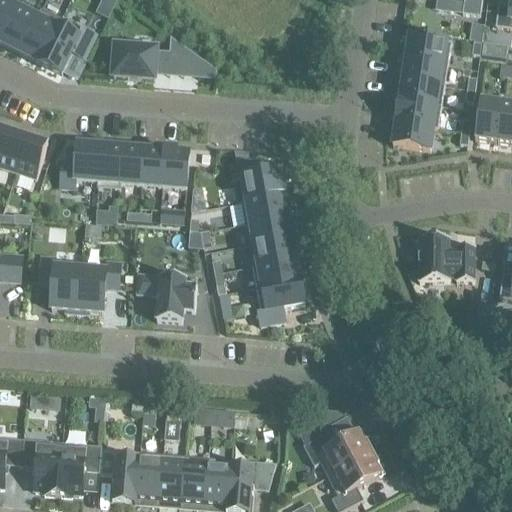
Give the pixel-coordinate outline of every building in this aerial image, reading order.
[(427,0),(437,1),(464,5),(463,17),(480,20),(483,0),(427,0)] [(500,0),(496,32),(511,34),(511,7),(511,9),(501,8),(501,0),(500,0)] [(0,3),(0,47),(0,48),(18,12),(0,3)] [(18,12),(0,48),(20,57),(37,21),(18,12)] [(37,21),(20,57),(39,67),(61,22),(42,13),(37,21)] [(61,22),(39,67),(62,79),(72,58),(84,64),(96,40),(61,22)] [(406,51),(404,61),(407,62),(407,63),(449,69),(452,47),(410,40),(408,52),(406,51)] [(475,47),(473,59),(481,60),(483,48),(475,47)] [(484,48),(482,60),(492,61),(494,49),(484,48)] [(115,51),(113,82),(155,85),(156,69),(170,70),(171,58),(157,56),(157,54),(115,51)] [(407,63),(403,85),(445,91),(449,69),(407,63)] [(217,76),(200,64),(199,84),(216,85),(217,76)] [(502,69),(500,81),(508,82),(510,70),(502,69)] [(470,82),(468,94),(476,95),(478,84),(470,82)] [(403,85),(400,106),(442,113),(442,110),(438,109),(440,91),(445,92),(445,91),(403,85)] [(468,94),(466,106),(474,107),(476,95),(468,94)] [(481,104),(475,144),(499,147),(504,107),(481,104)] [(400,106),(397,128),(434,134),(438,134),(442,113),(400,106)] [(511,108),(504,107),(499,147),(511,149),(511,108)] [(464,125),(462,137),(470,138),(472,126),(464,125)] [(394,129),(392,139),(395,140),(393,151),(430,156),(434,134),(397,128),(396,130),(394,129)] [(0,133),(0,162),(9,136),(0,133)] [(9,136),(0,162),(0,172),(17,178),(28,142),(9,136)] [(462,137),(461,149),(469,150),(470,139),(462,137)] [(28,142),(17,178),(37,184),(49,149),(28,142)] [(63,167),(61,192),(76,194),(76,186),(98,187),(101,151),(78,149),(76,169),(63,167)] [(98,187),(97,192),(121,194),(121,189),(124,153),(101,151),(98,187)] [(124,153),(121,189),(142,191),(145,155),(124,153)] [(145,155),(142,191),(163,193),(166,156),(145,155)] [(166,156),(163,193),(187,194),(190,158),(166,156)] [(256,166),(232,170),(234,184),(233,184),(237,210),(242,209),(286,201),(281,175),(259,179),(256,166)] [(286,201),(242,209),(246,229),(290,221),(286,201)] [(192,210),(191,217),(206,214),(205,207),(192,210)] [(110,212),(110,224),(118,225),(119,213),(110,212)] [(172,215),(164,215),(163,228),(171,229),(172,215)] [(128,218),(127,226),(139,227),(140,218),(128,218)] [(140,218),(139,227),(151,227),(152,219),(140,218)] [(3,220),(2,228),(14,229),(15,221),(3,220)] [(290,221),(246,229),(250,250),(293,242),(290,221)] [(191,224),(190,236),(198,237),(199,225),(191,224)] [(209,236),(201,237),(203,249),(211,248),(209,236)] [(293,242),(250,250),(253,272),(297,264),(293,242)] [(450,287),(450,284),(457,284),(457,287),(475,287),(475,251),(457,251),(457,255),(450,255),(450,243),(420,243),(420,287),(450,287)] [(0,258),(0,285),(21,287),(23,262),(0,260),(0,258)] [(42,263),(40,288),(53,289),(51,314),(66,315),(66,319),(77,320),(81,269),(56,267),(56,264),(42,263)] [(297,264),(253,272),(257,293),(301,285),(297,264)] [(221,265),(213,267),(215,279),(223,277),(221,265)] [(81,269),(77,320),(89,320),(89,317),(104,318),(106,293),(119,294),(121,269),(107,268),(107,271),(81,269)] [(482,268),(481,277),(495,279),(496,270),(482,268)] [(504,275),(500,303),(511,304),(511,279),(504,279),(504,275)] [(223,277),(215,279),(217,291),(225,289),(223,277)] [(139,280),(138,300),(159,301),(157,326),(183,328),(184,316),(196,317),(198,292),(186,291),(186,284),(139,280)] [(301,285),(257,293),(262,317),(259,318),(261,331),(286,327),(283,314),(306,309),(301,285)] [(229,299),(219,300),(222,313),(231,312),(229,299)] [(487,322),(470,320),(468,335),(485,337),(487,322)] [(31,400),(30,413),(37,413),(38,401),(31,400)] [(90,402),(90,412),(96,412),(106,413),(106,403),(91,402),(90,402)] [(144,418),(145,410),(133,409),(132,418),(144,418)] [(156,411),(145,410),(144,418),(156,419),(156,411)] [(326,433),(328,414),(322,414),(322,418),(309,417),(313,424),(317,424),(323,435),(326,433)] [(166,419),(166,427),(178,428),(179,420),(166,419)] [(212,430),(212,422),(201,421),(200,429),(212,430)] [(224,423),(212,422),(212,430),(224,431),(224,423)] [(234,424),(234,432),(246,433),(247,425),(234,424)] [(328,481),(372,458),(361,437),(335,451),(329,438),(304,451),(315,471),(321,468),(328,481)] [(24,445),(0,443),(0,493),(4,494),(6,471),(21,472),(24,445)] [(63,449),(24,445),(21,472),(37,473),(35,496),(44,497),(44,500),(58,501),(63,449)] [(102,452),(63,449),(58,501),(73,502),(73,500),(83,501),(85,477),(100,478),(102,454),(102,452)] [(100,478),(100,481),(114,482),(112,507),(136,509),(141,458),(118,456),(102,454),(100,478)] [(141,458),(136,509),(137,509),(137,504),(159,506),(163,460),(141,458)] [(383,479),(372,458),(328,481),(338,501),(332,505),(336,511),(351,511),(364,505),(358,493),(383,479)] [(163,460),(159,506),(182,508),(186,462),(163,460)] [(186,462),(182,508),(205,510),(209,464),(186,462)] [(209,464),(205,510),(226,511),(227,511),(231,466),(209,464)] [(231,466),(227,511),(251,511),(252,495),(270,496),(277,468),(254,467),(254,468),(231,466)]
